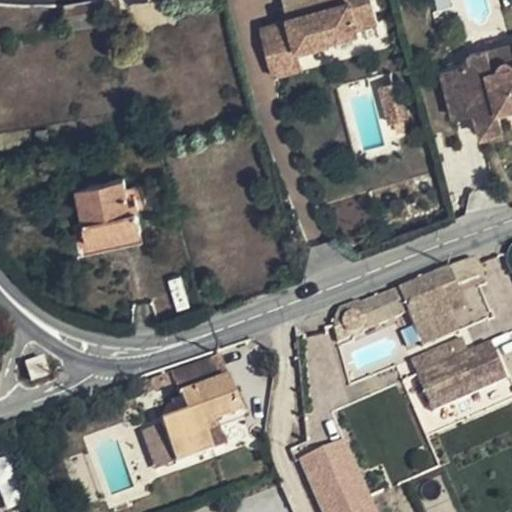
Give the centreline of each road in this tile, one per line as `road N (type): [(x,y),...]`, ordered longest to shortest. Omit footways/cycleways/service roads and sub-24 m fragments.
road 1 (unclassified): [(511,217),(274,313),(143,354)]
road 2 (residential): [(143,354),(0,415)]
road 3 (unclassified): [(143,354),(83,353),(15,318)]
